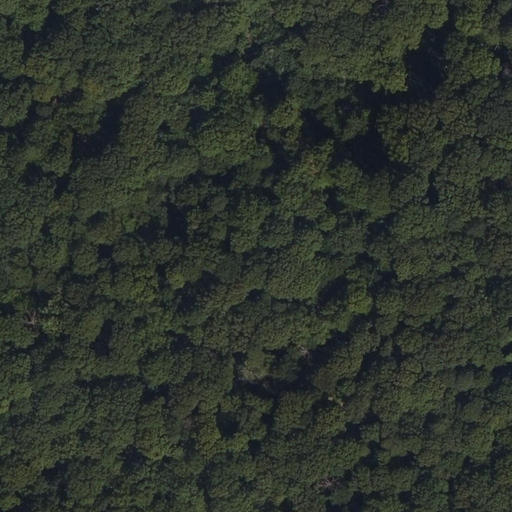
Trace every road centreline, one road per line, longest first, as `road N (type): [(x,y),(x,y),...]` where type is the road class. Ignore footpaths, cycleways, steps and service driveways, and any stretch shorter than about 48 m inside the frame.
road 1 (track): [(159,511),(114,0)]
road 2 (track): [(179,0),(511,315)]
